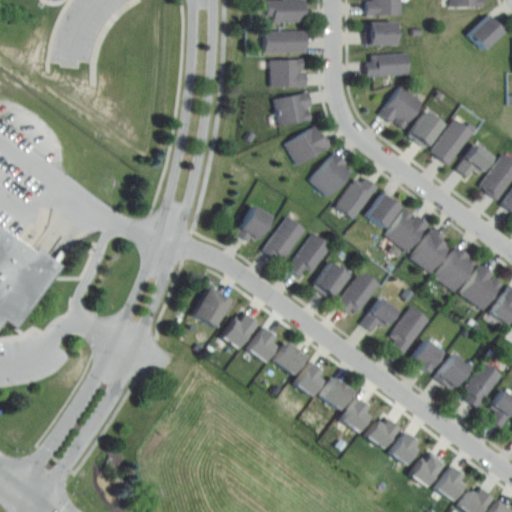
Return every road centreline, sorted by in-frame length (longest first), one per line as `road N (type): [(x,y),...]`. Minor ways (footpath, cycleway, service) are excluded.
road 1 (tertiary): [(45,499),(99,421),(164,285),(204,146),(215,0)]
road 2 (tertiary): [(193,0),(189,108),(161,239),(107,359),(25,484)]
road 3 (residential): [(161,239),(235,265),(511,471)]
road 4 (residential): [(334,0),(335,77),(352,125),(511,248)]
